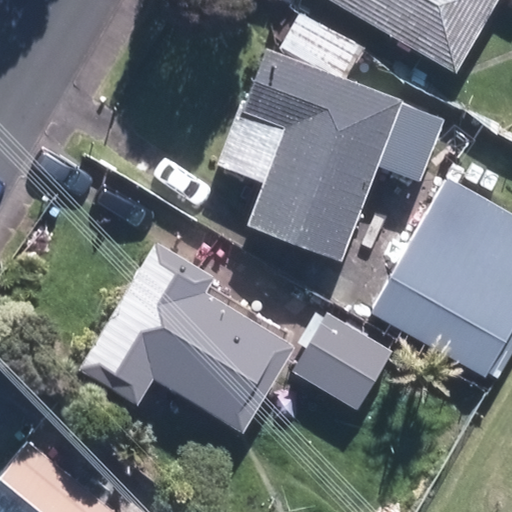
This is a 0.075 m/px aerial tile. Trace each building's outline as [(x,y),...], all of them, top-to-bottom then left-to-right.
[(511,0),(326,0),(457,76),(500,0),(511,0)] [(275,43),(347,81),(358,46),(294,10),(275,43)] [(401,101),(347,81),(262,49),(238,111),(283,128),(247,226),(341,261),(377,164),(422,181),(446,118),(401,101)] [(486,377),(511,331),(511,211),(448,175),(369,311),(486,377)] [(243,434),(295,346),(231,308),(207,294),(216,279),(154,242),(78,369),(139,406),(154,381),(243,434)] [(391,355),(325,316),(291,373),(357,411),(391,355)] [(116,511),(29,441),(0,476),(0,511),(116,511)]
